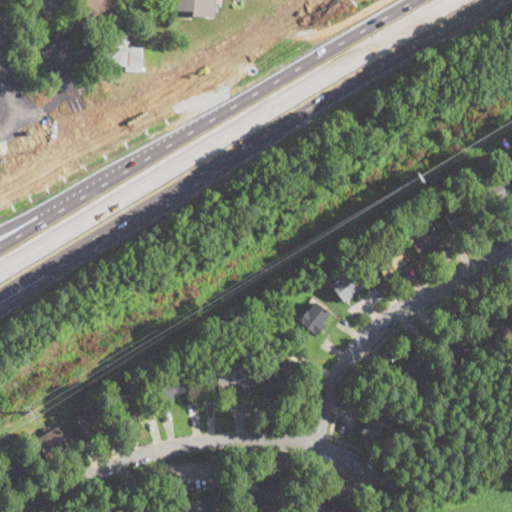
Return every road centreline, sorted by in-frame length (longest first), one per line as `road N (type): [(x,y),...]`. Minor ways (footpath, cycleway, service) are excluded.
road 1 (motorway): [(0,290),(502,0)]
road 2 (motorway): [(420,0),(0,244)]
road 3 (residential): [(29,511),(93,473),(205,440),(312,446),(393,487)]
road 4 (residential): [(312,446),(335,379),(366,335),(392,312),(511,246)]
